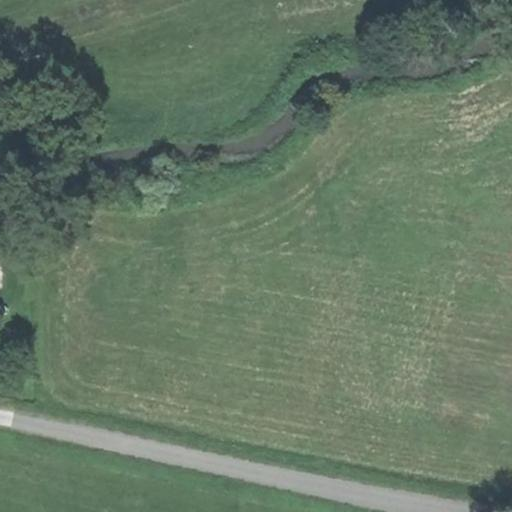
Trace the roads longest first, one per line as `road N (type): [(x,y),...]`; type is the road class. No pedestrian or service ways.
road 1 (unclassified): [(0,416),(474,511)]
road 2 (track): [(0,41),(150,0)]
